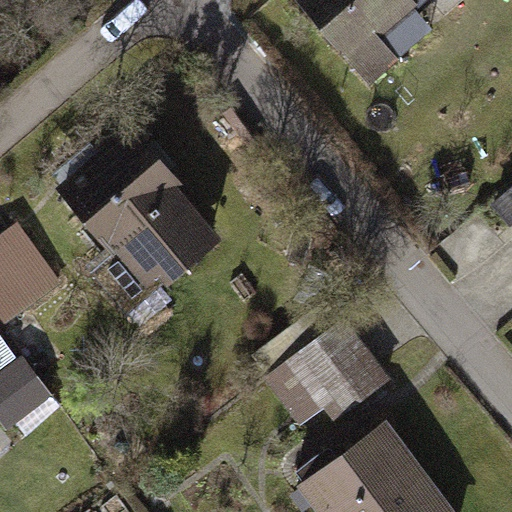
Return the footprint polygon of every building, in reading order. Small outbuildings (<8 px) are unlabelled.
[(312,0),(354,52),(420,0),(312,0)] [(149,120),(68,182),(160,299),(240,237),(149,120)] [(26,222),(0,239),(0,300),(28,340),(82,301),(26,222)] [(395,383),(349,323),(296,364),(342,423),(395,383)] [(463,511),(396,419),(308,482),(329,511),(463,511)]
